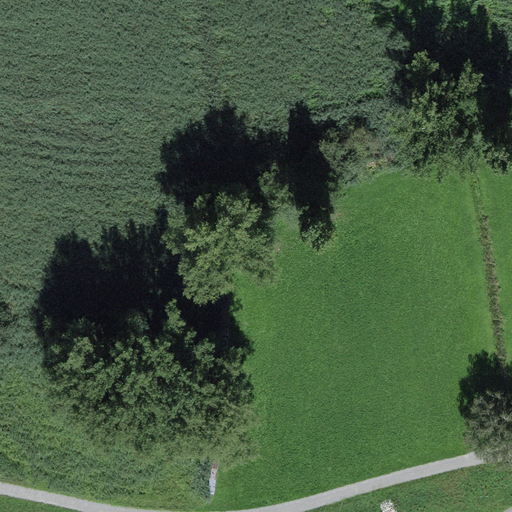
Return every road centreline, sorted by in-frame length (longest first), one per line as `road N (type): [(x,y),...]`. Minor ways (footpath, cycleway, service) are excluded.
road 1 (track): [(511,455),(264,511)]
road 2 (track): [(130,511),(0,486)]
